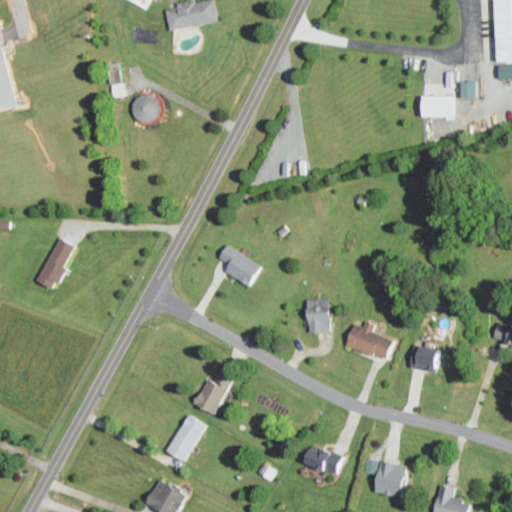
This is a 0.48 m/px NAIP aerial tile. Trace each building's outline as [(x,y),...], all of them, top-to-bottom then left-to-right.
[(168,30),(217,20),(212,0),(195,0),(175,4),(175,7),(164,9),(168,30)] [(511,0),(491,0),(494,62),(511,61),(511,0)] [(0,24),(21,107),(0,112),(0,24)] [(124,95),(120,62),(107,63),(110,97),(124,95)] [(497,78),(511,77),(511,63),(496,64),(497,78)] [(459,98),(475,98),(476,82),(460,81),(459,98)] [(133,120),(156,120),(156,94),(133,93),(133,120)] [(454,95),(419,95),(420,117),(454,117),(454,95)] [(72,243),(55,236),(37,281),(54,288),(72,243)] [(261,267),(226,242),(217,255),(228,262),(223,268),(248,285),(261,267)] [(305,298),(306,331),(328,330),(327,297),(305,298)] [(386,360),(395,340),(371,329),(374,323),(365,319),(362,326),(353,322),(344,342),(386,360)] [(511,324),(497,320),(492,335),(511,341),(511,324)] [(441,348),(417,344),(415,352),(411,351),(408,366),(437,371),(441,348)] [(193,404),(215,413),(233,370),(219,365),(213,380),(204,376),(193,404)] [(205,424),(187,413),(164,448),(182,460),(205,424)] [(300,462),(338,473),(343,455),(305,444),(300,462)] [(376,472),(378,459),(367,457),(365,470),(376,472)] [(375,492),(401,493),(403,462),(376,461),(375,492)] [(256,472),(271,480),(276,470),(261,462),(256,472)] [(163,511),(174,511),(184,492),(156,478),(144,503),(163,511)] [(455,487),(440,482),(431,511),(467,511),(471,501),(452,495),(455,487)]
